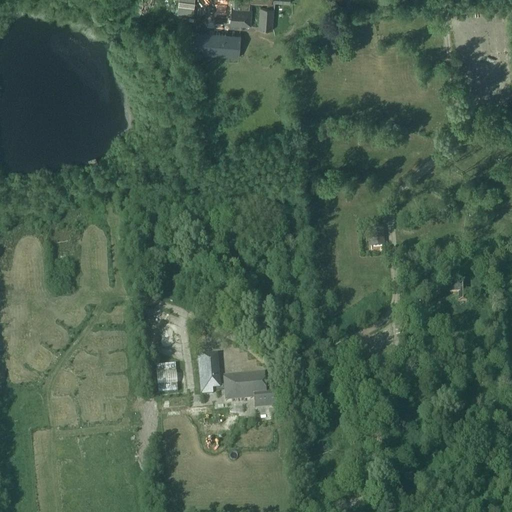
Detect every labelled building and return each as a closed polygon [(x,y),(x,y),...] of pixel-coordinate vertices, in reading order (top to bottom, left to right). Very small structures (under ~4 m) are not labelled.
[(194,15),(194,0),(178,0),(178,14),(194,15)] [(252,3),(267,4),(267,8),(260,8),(258,29),(272,30),(274,3),(290,4),(289,0),(231,0),(230,24),(251,25),(252,7),(252,3)] [(194,32),(193,53),(239,57),(240,36),(216,34),(194,32)] [(369,229),(371,247),(384,246),(382,228),(369,229)] [(326,262),(316,262),(317,272),(327,271),(326,262)] [(218,387),(215,356),(204,357),(204,356),(202,356),(198,358),(201,395),(212,394),(212,387),(218,387)] [(158,393),(177,392),(175,364),(156,366),(158,393)] [(223,376),(225,401),(254,399),(254,409),(278,407),(276,389),(266,390),(264,373),(223,376)] [(188,414),(188,400),(153,401),(154,415),(188,414)]
